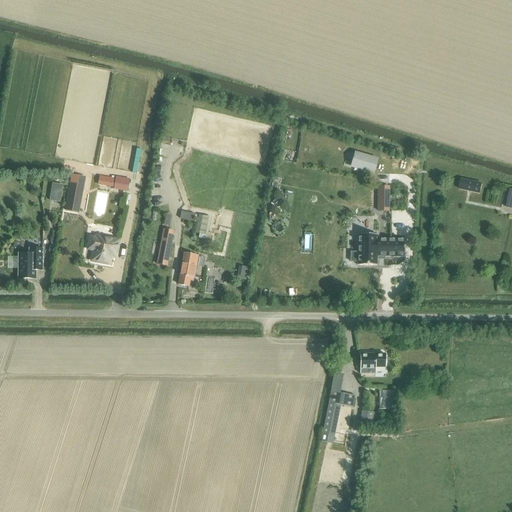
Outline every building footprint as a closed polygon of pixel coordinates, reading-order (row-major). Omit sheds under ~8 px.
[(355,154),(351,167),(370,172),(374,159),(355,154)] [(100,177),(99,186),(114,188),(115,179),(100,177)] [(114,188),(114,189),(126,191),(128,179),(116,177),(115,179),(114,188)] [(460,180),(458,191),(481,195),(483,184),(460,180)] [(51,184),(48,202),(59,204),(62,186),(51,184)] [(83,189),(72,187),(67,212),(79,214),(83,189)] [(378,187),(378,211),(388,211),(389,187),(378,187)] [(193,222),(194,214),(181,212),(179,220),(193,222)] [(205,235),(209,218),(198,215),(195,233),(205,235)] [(156,265),(167,267),(173,232),(163,230),(156,265)] [(376,260),(377,257),(385,257),(404,257),(404,240),(377,239),(377,235),(358,235),(357,253),(351,253),(350,262),(357,262),(357,266),(376,266),(376,260)] [(93,252),(92,261),(108,264),(109,259),(112,257),(115,258),(118,241),(116,241),(115,239),(111,239),(110,239),(96,237),(96,238),(93,252)] [(29,254),(18,254),(18,258),(18,279),(35,280),(35,271),(35,270),(36,269),(36,268),(42,268),(42,250),(29,250),(29,254)] [(190,278),(193,278),(197,256),(183,254),(178,285),(188,287),(190,278)] [(247,277),(248,267),(240,266),(238,277),(247,277)] [(384,355),(360,355),(360,375),(375,375),(375,368),(385,368),(384,355)] [(380,409),(393,408),(393,390),(379,390),(380,409)] [(330,391),(327,404),(346,407),(353,408),(354,394),(344,392),(340,392),(330,391)] [(361,410),(359,426),(372,427),(374,411),(361,410)]
